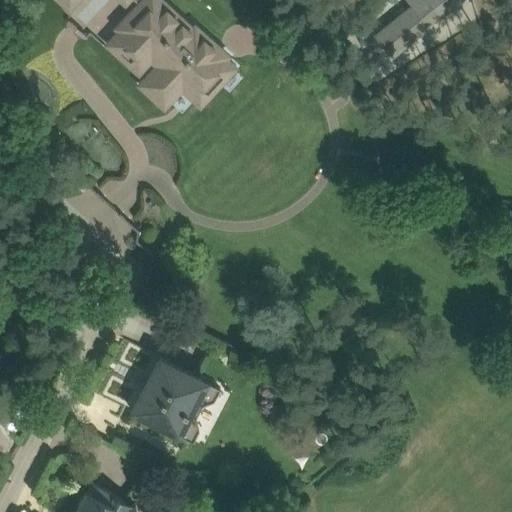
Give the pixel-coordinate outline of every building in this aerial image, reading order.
[(204,110),(245,67),(173,0),(56,0),(70,12),(81,0),(116,0),(133,15),(106,46),(142,79),(140,84),(168,111),(189,93),(204,110)] [(376,35),(394,56),(460,0),(405,0),(411,6),(376,35)] [(221,386),(159,353),(126,414),(188,447),(221,386)] [(246,378),(247,412),(267,411),(266,376),(246,378)] [(73,511),(136,511),(132,499),(92,478),(73,511)]
